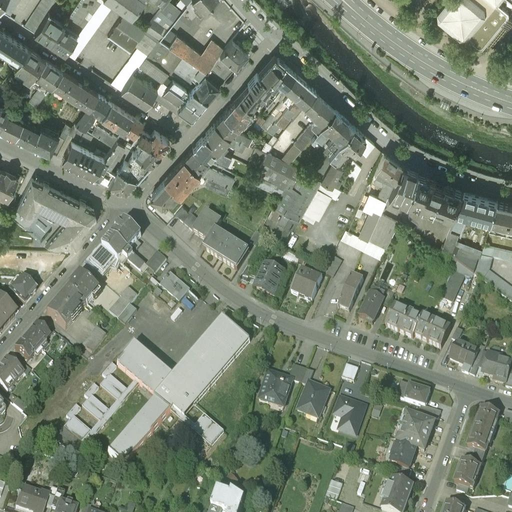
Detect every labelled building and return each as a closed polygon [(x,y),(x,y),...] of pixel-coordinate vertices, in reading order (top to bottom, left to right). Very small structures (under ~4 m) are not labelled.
[(5,0),(0,8),(0,10),(8,16),(18,0),(5,0)] [(41,0),(24,26),(34,32),(46,14),(55,0),(41,0)] [(79,0),(63,25),(62,26),(70,31),(73,27),(75,29),(94,0),(79,0)] [(102,0),(77,36),(64,52),(74,59),(112,5),(104,0),(102,0)] [(142,0),(104,0),(123,13),(131,19),(144,1),(142,0)] [(167,0),(162,7),(154,18),(167,28),(181,10),(168,0),(167,0)] [(179,0),(176,4),(182,9),(188,0),(179,0)] [(193,0),(197,3),(193,7),(199,13),(202,9),(204,11),(211,0),(193,0)] [(511,0),(447,0),(438,11),(439,19),(460,37),(469,36),(471,38),(470,40),(479,47),(484,47),(487,43),(510,15),(510,14),(509,11),(499,2),(500,0),(511,0)] [(511,0),(500,0),(499,2),(509,11),(510,14),(511,12),(511,11),(511,0)] [(510,15),(487,43),(492,47),(493,47),(511,23),(511,12),(510,14),(510,15)] [(131,19),(123,13),(107,35),(128,51),(134,44),(145,28),(131,19)] [(63,25),(46,14),(34,32),(50,43),(62,26),(63,25)] [(167,28),(154,18),(146,29),(159,38),(167,28)] [(62,26),(50,43),(64,52),(77,36),(70,31),(62,26)] [(159,38),(146,29),(145,28),(134,44),(138,47),(111,83),(122,90),(132,75),(138,67),(145,58),(159,38)] [(177,36),(167,28),(159,38),(171,47),(174,49),(181,39),(177,36)] [(0,50),(18,62),(27,48),(14,39),(10,36),(10,37),(0,30),(0,50)] [(159,38),(145,58),(157,66),(158,66),(171,47),(159,38)] [(201,53),(181,39),(174,49),(183,55),(194,62),(201,53)] [(211,39),(201,53),(213,62),(220,54),(224,49),(211,39)] [(224,49),(220,54),(234,66),(247,52),(232,39),(224,49)] [(18,62),(17,63),(17,62),(13,68),(23,74),(21,77),(29,82),(45,60),(27,48),(18,62)] [(213,62),(201,53),(194,62),(200,66),(206,71),(213,62)] [(213,62),(206,71),(204,74),(218,85),(234,66),(220,54),(213,62)] [(194,62),(183,55),(173,69),(190,80),(194,74),(200,66),(194,62)] [(271,57),(234,100),(246,111),(255,101),(285,65),(276,57),(271,57)] [(157,66),(145,58),(138,67),(150,75),(157,66)] [(62,71),(45,60),(29,82),(38,88),(45,93),(52,84),(62,71)] [(285,65),(255,101),(261,105),(278,86),(277,84),(278,82),(284,87),(295,73),(285,65)] [(158,66),(157,66),(150,75),(161,83),(166,76),(168,73),(158,66)] [(218,85),(204,74),(206,71),(200,66),(194,74),(198,77),(195,82),(196,83),(192,89),(206,99),(218,85)] [(97,93),(62,71),(52,84),(67,93),(68,91),(78,98),(76,99),(87,106),(89,107),(97,93)] [(295,73),(284,87),(289,92),(288,94),(287,93),(277,106),(279,108),(282,105),(285,108),(305,82),(295,73)] [(156,90),(132,75),(122,90),(145,105),(151,97),(155,91),(156,90)] [(192,89),(191,89),(186,95),(185,94),(186,93),(186,90),(166,76),(161,83),(167,86),(199,107),(206,99),(192,89)] [(305,82),(285,108),(288,110),(286,113),(289,115),(299,103),(298,102),(299,100),(305,105),(315,91),(305,82)] [(156,90),(155,91),(161,95),(163,92),(162,92),(167,86),(161,83),(156,90)] [(199,107),(167,86),(162,92),(163,92),(175,101),(179,101),(180,99),(182,100),(177,106),(183,110),(192,116),(199,107)] [(38,88),(29,100),(36,105),(45,93),(38,88)] [(161,95),(155,91),(151,97),(179,116),(183,110),(177,106),(161,95)] [(305,105),(303,107),(318,119),(316,121),(315,120),(311,124),(310,123),(282,158),(289,162),(311,138),(334,107),(315,91),(305,105)] [(109,101),(97,93),(89,107),(88,108),(93,112),(99,116),(109,101)] [(0,124),(3,118),(7,111),(8,108),(9,108),(1,104),(3,100),(0,98),(0,124)] [(246,111),(234,100),(223,113),(237,125),(240,121),(244,125),(248,121),(250,121),(253,118),(252,116),(246,111)] [(131,116),(111,102),(101,117),(113,125),(111,127),(114,129),(115,126),(118,128),(118,127),(122,130),(131,116)] [(266,120),(261,125),(267,130),(285,108),(282,105),(279,108),(277,106),(266,120)] [(87,106),(75,122),(84,128),(92,118),(93,112),(88,108),(89,107),(87,106)] [(334,107),(311,138),(316,142),(325,131),(325,129),(327,128),(327,129),(331,132),(344,116),(334,107)] [(285,108),(267,130),(273,135),(279,127),(281,128),(283,126),(283,127),(291,117),(289,115),(286,113),(288,110),(285,108)] [(23,119),(7,111),(3,118),(0,124),(0,128),(15,136),(23,119)] [(223,113),(214,123),(228,135),(230,133),(250,144),(252,139),(237,130),(236,130),(235,131),(233,130),(237,125),(223,113)] [(35,117),(29,114),(25,120),(31,124),(35,117)] [(117,139),(116,140),(120,143),(127,133),(131,135),(129,137),(132,139),(142,123),(131,116),(122,130),(117,139)] [(261,116),(256,122),(261,125),(266,120),(261,116)] [(344,116),(331,132),(335,135),(336,135),(336,138),(333,138),(329,144),(335,149),(353,125),(344,116)] [(23,119),(15,136),(32,144),(39,128),(31,124),(25,120),(23,119)] [(84,128),(75,122),(71,127),(68,133),(79,138),(84,128)] [(66,123),(60,137),(66,139),(68,133),(71,127),(66,123)] [(214,123),(202,137),(215,150),(224,139),(252,154),(255,147),(250,144),(230,133),(228,135),(214,123)] [(59,134),(41,125),(39,128),(32,144),(49,153),(59,134)] [(117,139),(96,125),(91,133),(112,146),(116,140),(117,139)] [(335,149),(327,159),(332,163),(332,162),(338,165),(339,162),(339,160),(346,150),(346,148),(345,147),(345,146),(349,146),(354,150),(355,148),(365,135),(353,125),(335,149)] [(168,139),(154,130),(150,136),(141,130),(137,137),(160,151),(168,142),(168,139)] [(365,135),(355,148),(364,156),(375,144),(365,135)] [(275,136),(269,143),(273,146),(278,138),(275,136)] [(160,151),(137,137),(135,139),(140,142),(134,153),(150,163),(160,151)] [(215,150),(202,137),(192,148),(207,160),(215,150)] [(105,158),(94,175),(108,183),(114,172),(109,168),(120,150),(127,154),(129,150),(129,148),(120,143),(116,140),(112,146),(105,158)] [(105,158),(71,141),(62,159),(94,175),(105,158)] [(207,160),(192,148),(183,158),(198,171),(204,164),(207,160)] [(134,153),(129,150),(127,154),(124,158),(119,169),(118,169),(136,178),(150,163),(134,153)] [(230,157),(219,152),(216,159),(227,164),(230,157)] [(383,152),(373,172),(377,174),(374,182),(381,185),(382,184),(383,185),(378,197),(371,194),(364,208),(371,211),(360,237),(367,241),(368,240),(379,213),(388,192),(389,193),(401,165),(400,164),(383,152)] [(293,167),(267,153),(258,169),(286,181),(293,167)] [(183,158),(167,177),(182,190),(193,178),(195,180),(201,173),(198,171),(183,158)] [(326,159),(317,170),(325,175),(332,163),(327,159),(326,160),(326,159)] [(354,179),(361,166),(351,160),(344,173),(354,179)] [(321,181),(317,190),(332,198),(337,201),(341,192),(331,187),(342,167),(338,165),(332,162),(332,163),(325,175),(321,181)] [(233,178),(204,164),(198,171),(201,173),(208,176),(229,186),(233,178)] [(416,173),(401,165),(389,193),(406,199),(407,197),(416,173)] [(280,194),(273,207),(283,213),(277,224),(289,230),(286,235),(284,233),(276,246),(282,249),(301,216),(304,212),(317,190),(321,181),(293,167),(286,181),(280,194)] [(136,178),(118,169),(119,169),(117,168),(114,172),(108,183),(125,191),(136,178)] [(0,169),(0,194),(8,198),(18,178),(0,169)] [(286,181),(258,169),(253,181),(280,194),(286,181)] [(463,192),(420,175),(416,173),(407,197),(421,202),(421,203),(454,216),(463,192)] [(229,186),(208,176),(204,185),(226,196),(230,187),(229,186)] [(78,202),(47,186),(48,184),(43,181),(42,184),(31,178),(13,216),(24,225),(28,225),(39,212),(41,209),(55,216),(54,219),(51,233),(48,233),(40,242),(44,245),(75,247),(96,223),(93,209),(83,204),(85,202),(79,199),(78,202)] [(177,192),(164,180),(151,194),(151,195),(152,197),(161,206),(163,206),(164,204),(164,202),(168,197),(171,200),(177,192)] [(317,190),(304,212),(314,218),(319,221),(332,198),(317,190)] [(478,196),(464,192),(454,216),(450,226),(460,232),(465,218),(463,214),(465,214),(469,215),(468,217),(471,217),(472,215),(478,196)] [(498,201),(478,196),(472,215),(491,221),(492,221),(498,201)] [(511,204),(498,201),(492,221),(491,221),(490,226),(511,230),(511,204)] [(454,216),(421,203),(417,212),(411,210),(409,215),(408,216),(408,218),(409,219),(410,220),(417,225),(412,231),(441,252),(450,226),(454,216)] [(182,208),(174,217),(183,225),(191,216),(182,208)] [(314,218),(304,212),(301,216),(312,223),(314,218)] [(398,222),(379,213),(368,240),(386,248),(398,222)] [(222,224),(206,214),(200,223),(193,233),(193,234),(208,243),(215,232),(216,233),(222,224)] [(200,223),(191,216),(183,225),(193,233),(200,223)] [(141,237),(125,223),(112,238),(128,252),(132,247),(137,251),(141,246),(136,242),(141,237)] [(460,232),(450,226),(441,252),(454,262),(474,277),(481,253),(461,247),(462,245),(456,243),(460,232)] [(360,237),(346,229),(342,239),(363,251),(367,241),(360,237)] [(216,233),(215,232),(208,243),(204,251),(237,272),(249,254),(216,233)] [(265,239),(256,234),(250,243),(259,249),(265,239)] [(128,252),(112,238),(102,250),(118,263),(123,257),(140,272),(145,266),(128,252)] [(386,248),(368,240),(367,241),(363,251),(380,260),(386,248)] [(511,251),(484,245),(474,277),(480,280),(511,303),(511,289),(489,272),(492,259),(511,263),(511,251)] [(118,263),(102,250),(90,264),(102,275),(110,267),(115,269),(115,270),(118,263)] [(300,259),(285,251),(280,259),(296,268),(300,259)] [(157,252),(145,267),(154,275),(166,260),(157,252)] [(333,257),(324,273),(333,278),(342,262),(333,257)] [(55,271),(39,258),(20,279),(35,293),(55,271)] [(265,265),(257,284),(258,285),(256,290),(274,298),(283,278),(274,273),(275,269),(265,265)] [(248,267),(239,281),(247,285),(254,269),(248,267)] [(323,279),(302,270),(291,294),(299,297),(300,296),(312,301),(311,302),(312,303),(323,279)] [(453,272),(440,299),(452,304),(464,277),(453,272)] [(100,291),(81,274),(68,289),(87,306),(93,299),(91,297),(97,290),(99,291),(100,291)] [(161,287),(180,303),(190,291),(171,275),(161,287)] [(363,281),(352,276),(338,308),(339,309),(339,307),(349,312),(348,313),(349,313),(363,281)] [(20,279),(16,279),(10,286),(12,289),(9,293),(24,306),(35,293),(20,279)] [(388,291),(375,285),(370,295),(359,318),(367,322),(367,323),(372,326),(373,325),(382,306),(384,301),(383,301),(388,291)] [(68,289),(46,314),(65,331),(72,322),(73,323),(82,313),(81,312),(87,306),(68,289)] [(128,289),(120,298),(121,299),(130,306),(137,297),(128,289)] [(331,302),(337,304),(342,291),(336,289),(331,302)] [(394,294),(388,291),(383,301),(384,301),(382,306),(388,308),(394,294)] [(121,299),(109,313),(118,321),(130,306),(121,299)] [(0,332),(15,315),(0,302),(0,332)] [(432,321),(423,317),(422,320),(413,316),(413,317),(403,312),(403,311),(395,307),(386,327),(413,340),(414,337),(441,349),(450,330),(442,326),(442,327),(431,322),(432,321)] [(36,326),(25,338),(39,351),(44,345),(44,344),(49,337),(36,326)] [(97,328),(82,347),(91,354),(106,336),(97,328)] [(39,351),(25,338),(14,351),(28,362),(33,356),(34,357),(39,351)] [(478,353),(457,343),(450,360),(470,369),(471,369),(478,353)] [(478,353),(471,369),(470,369),(468,375),(474,378),(478,368),(483,353),(484,349),(481,347),(478,353)] [(483,353),(478,368),(484,370),(488,355),(483,353)] [(501,357),(488,354),(488,355),(484,370),(482,375),(496,379),(495,382),(506,385),(511,364),(511,362),(500,359),(501,357)] [(6,360),(0,366),(0,387),(4,391),(15,379),(18,381),(23,375),(6,360)] [(307,371),(294,366),(289,381),(293,382),(292,382),(302,385),(307,371)] [(358,370),(346,366),(342,378),(353,383),(358,370)] [(302,385),(307,387),(308,387),(314,373),(307,371),(302,385)] [(289,381),(268,374),(259,401),(283,409),(292,382),(293,382),(289,381)] [(430,393),(401,384),(396,399),(421,407),(425,409),(425,408),(430,393)] [(330,392),(318,388),(317,391),(308,387),(307,387),(297,412),(305,415),(307,412),(319,417),(318,420),(319,420),(330,392)] [(366,408),(340,399),(336,412),(342,414),(343,418),(339,431),(355,437),(366,408)] [(26,409),(17,401),(13,406),(22,414),(26,409)] [(441,413),(425,408),(425,409),(421,407),(419,414),(438,421),(441,413)] [(418,414),(405,409),(403,416),(406,417),(406,416),(416,420),(418,414)] [(481,410),(476,423),(471,436),(472,436),(467,448),(467,449),(475,452),(485,455),(488,447),(489,448),(490,447),(487,446),(491,436),(493,437),(494,436),(491,435),(495,424),(498,425),(496,424),(499,416),(481,410)] [(511,413),(506,412),(502,423),(511,425),(511,413)] [(416,420),(406,416),(406,417),(397,442),(398,442),(390,465),(400,468),(409,471),(417,450),(421,451),(420,452),(424,453),(426,447),(431,431),(432,432),(434,426),(416,420)] [(211,448),(202,441),(199,445),(202,448),(195,456),(200,460),(211,448)] [(475,452),(470,465),(480,469),(485,455),(475,452)] [(470,465),(462,462),(454,484),(458,486),(469,490),(473,491),(477,482),(476,481),(480,469),(470,465)] [(409,471),(400,468),(398,474),(409,478),(411,472),(409,471)] [(395,480),(383,511),(384,511),(404,511),(414,487),(395,480)] [(469,490),(458,486),(456,491),(467,495),(469,490)] [(57,493),(51,511),(52,511),(56,511),(60,502),(63,495),(60,494),(61,491),(58,490),(57,493)] [(40,498),(22,491),(19,499),(18,499),(18,501),(18,502),(15,510),(20,511),(43,511),(45,509),(49,499),(40,496),(40,498)] [(49,499),(45,509),(51,511),(57,493),(51,491),(49,499)] [(241,511),(245,503),(232,494),(230,497),(218,493),(210,511),(241,511)] [(464,504),(453,500),(451,506),(462,510),(464,504)] [(56,511),(75,511),(77,508),(60,502),(56,511)]
